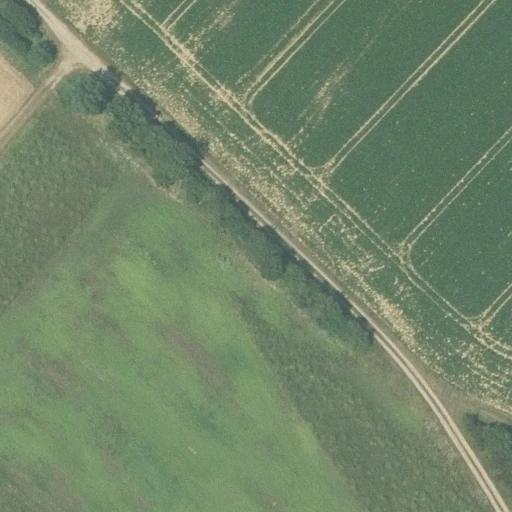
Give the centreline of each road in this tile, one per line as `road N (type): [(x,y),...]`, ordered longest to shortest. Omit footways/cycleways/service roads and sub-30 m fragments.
road 1 (track): [(500,511),(426,395),(376,338),(25,0)]
road 2 (track): [(79,54),(0,148)]
